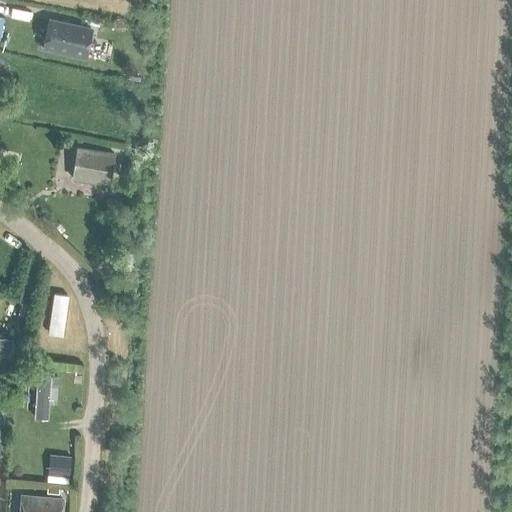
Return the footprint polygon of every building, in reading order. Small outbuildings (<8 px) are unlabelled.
[(85,58),(91,30),(48,21),(42,48),(85,58)] [(72,179),(108,185),(113,154),(77,148),(72,179)] [(113,257),(114,239),(106,239),(105,257),(113,257)] [(50,292),(44,333),(62,335),(67,294),(50,292)] [(0,363),(14,365),(17,341),(0,339),(0,363)] [(44,417),(45,397),(57,397),(58,374),(32,373),(31,417),(44,417)] [(68,476),(70,455),(50,453),(48,474),(68,476)] [(19,511),(59,511),(61,499),(21,495),(19,511)]
